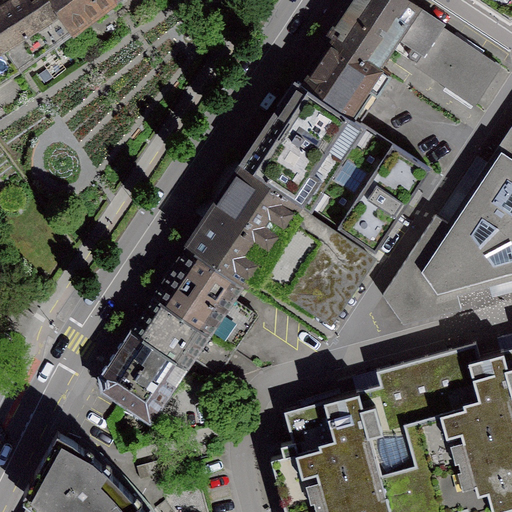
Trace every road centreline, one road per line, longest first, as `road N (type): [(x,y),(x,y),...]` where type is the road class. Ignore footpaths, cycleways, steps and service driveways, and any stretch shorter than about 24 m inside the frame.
road 1 (primary): [(28,427),(84,327),(302,0)]
road 2 (residential): [(511,309),(266,383),(245,420),(241,451),(251,511)]
